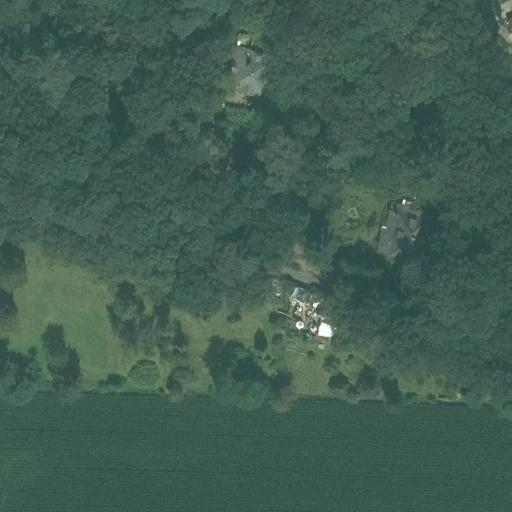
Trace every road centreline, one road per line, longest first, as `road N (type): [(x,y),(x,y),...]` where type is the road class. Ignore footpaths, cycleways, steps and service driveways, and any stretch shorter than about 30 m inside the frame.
road 1 (unclassified): [(511,344),(0,186)]
road 2 (unclassified): [(511,108),(457,0)]
